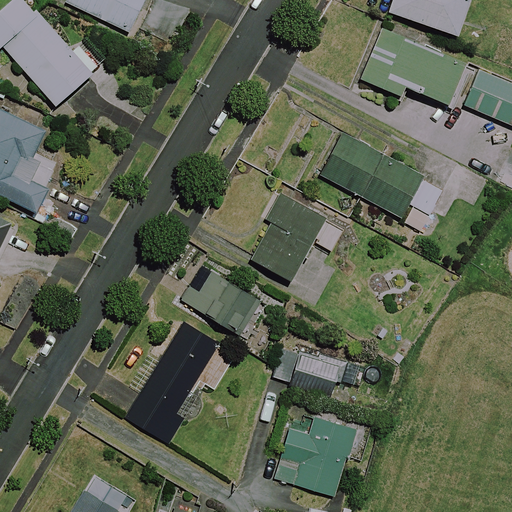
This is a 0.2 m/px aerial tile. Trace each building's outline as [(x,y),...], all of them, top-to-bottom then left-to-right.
[(69,52),(21,0),(12,0),(0,11),(0,48),(0,49),(55,108),(97,69),(76,46),(69,52)] [(143,0),(67,0),(65,4),(128,34),(143,0)] [(187,13),(157,0),(143,34),(173,46),(187,13)] [(468,0),(391,0),(387,14),(455,37),(468,0)] [(464,69),(381,32),(359,81),(399,99),(403,89),(446,108),(464,69)] [(511,86),(478,72),(463,108),(511,128),(511,86)] [(45,134),(0,112),(0,197),(35,214),(46,192),(27,183),(37,162),(32,160),(45,134)] [(442,190),(341,136),(318,177),(420,231),(442,190)] [(322,220),(281,199),(249,261),(290,282),(322,220)] [(0,244),(10,225),(0,220),(0,279),(0,278),(0,244)] [(331,255),(345,230),(328,221),(314,246),(331,255)] [(258,302),(207,273),(188,307),(239,336),(258,302)] [(124,417),(169,445),(193,406),(184,401),(218,346),(182,324),(124,417)] [(345,365),(284,348),(274,380),(335,398),(345,365)] [(223,374),(211,367),(200,386),(213,393),(223,374)] [(359,432),(313,418),(308,434),(288,428),(272,479),(332,497),(344,459),(350,461),(359,432)] [(116,511),(82,491),(69,511),(116,511)]
